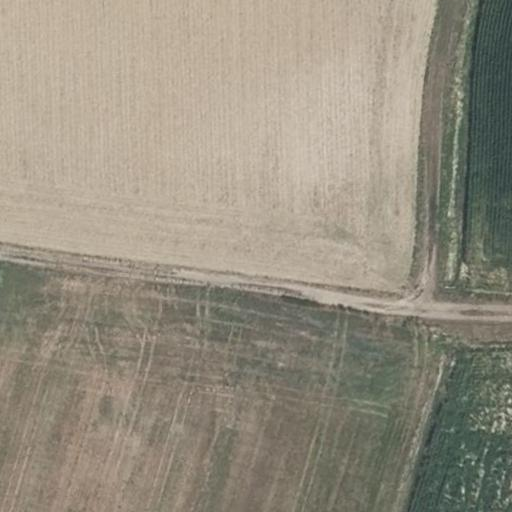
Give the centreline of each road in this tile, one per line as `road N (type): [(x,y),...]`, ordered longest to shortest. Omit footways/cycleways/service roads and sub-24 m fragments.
road 1 (track): [(511,316),(429,312),(0,244)]
road 2 (track): [(452,0),(434,134),(429,312)]
